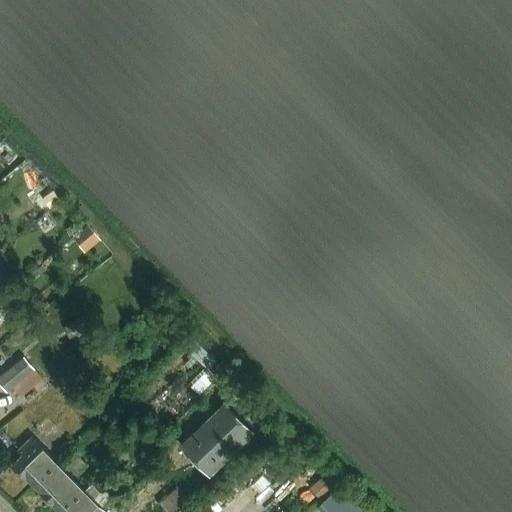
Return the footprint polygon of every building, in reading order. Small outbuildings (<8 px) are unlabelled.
[(76,241),(83,249),(93,241),(86,233),(76,241)] [(0,253),(0,268),(8,262),(4,257),(0,253)] [(64,327),(69,338),(85,332),(80,320),(64,327)] [(23,357),(0,376),(0,385),(6,393),(34,369),(23,357)] [(252,433),(225,405),(184,445),(211,473),(252,433)] [(27,476),(35,484),(56,462),(33,438),(20,451),(24,455),(14,465),(26,477),(27,476)] [(87,466),(78,456),(74,452),(65,461),(72,468),(79,474),(87,466)] [(52,502),(62,511),(84,490),(56,462),(35,484),(44,493),(44,494),(52,502)] [(118,472),(115,482),(129,485),(131,475),(118,472)] [(339,511),(353,500),(340,487),(321,505),(327,511),(339,511)] [(105,511),(84,490),(62,511),(105,511)]
